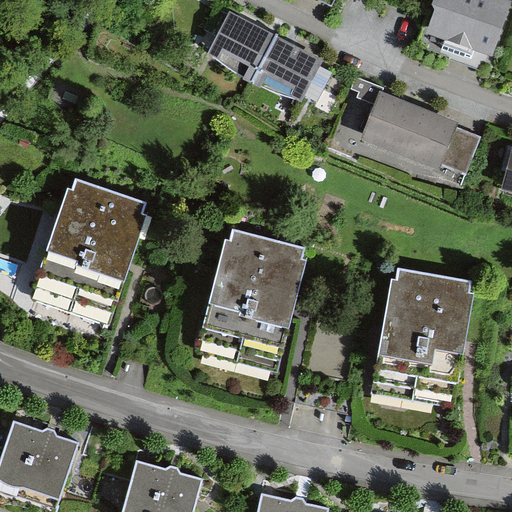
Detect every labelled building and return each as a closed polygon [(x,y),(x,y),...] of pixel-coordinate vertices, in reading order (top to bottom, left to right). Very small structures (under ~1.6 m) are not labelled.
[(491,51),(507,0),(434,0),(425,29),(491,51)] [(274,33),(229,10),(208,51),(253,74),(274,33)] [(319,56),(274,33),(253,74),(298,97),(319,56)] [(456,118),(378,89),(360,135),(438,165),(456,118)] [(151,204),(69,177),(30,294),(112,321),(151,204)] [(308,243),(225,224),(196,347),(279,367),(308,243)] [(473,275),(390,263),(372,388),(455,400),(473,275)] [(77,444),(14,423),(0,463),(0,489),(55,508),(77,444)] [(189,511),(200,476),(133,458),(118,511),(189,511)] [(327,511),(329,505),(260,491),(255,511),(327,511)]
